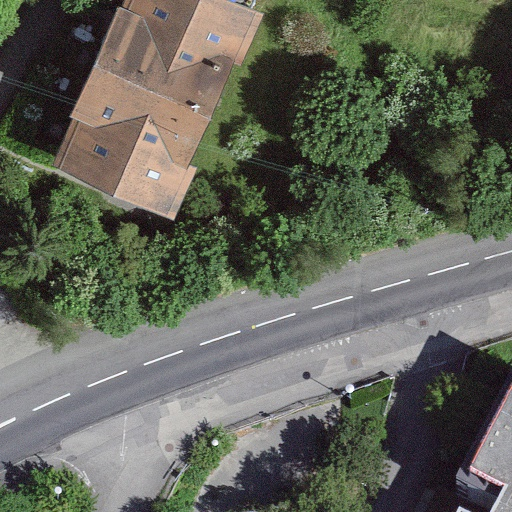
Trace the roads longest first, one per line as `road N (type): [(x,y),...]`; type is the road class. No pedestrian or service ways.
road 1 (tertiary): [(0,426),(191,347),(511,254)]
road 2 (unknown): [(454,270),(458,328),(445,377),(387,511)]
road 3 (unknown): [(272,511),(308,424),(328,305)]
